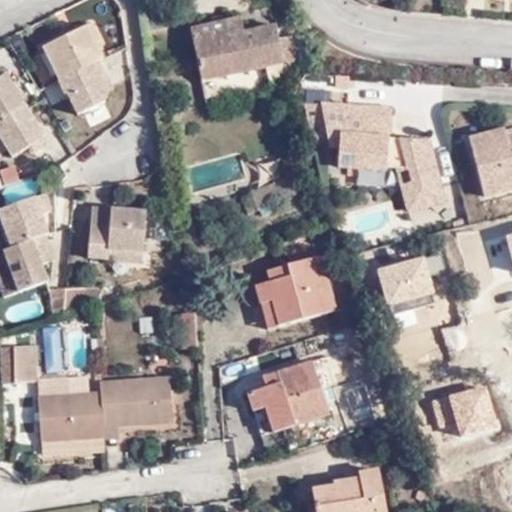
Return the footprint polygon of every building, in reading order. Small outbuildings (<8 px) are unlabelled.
[(280,39),(277,27),(246,34),(241,18),(194,30),(205,81),(267,67),(272,90),(290,86),(285,63),(299,72),(301,54),(297,35),(280,39)] [(106,45),(97,26),(50,48),(64,77),(60,80),(66,96),(70,94),(78,116),(103,105),(105,105),(106,104),(107,103),(109,101),(109,100),(110,98),(110,97),(111,95),(105,79),(110,77),(104,64),(110,62),(102,46),(106,45)] [(0,124),(10,142),(14,150),(33,140),(35,146),(49,138),(4,58),(0,60),(0,124)] [(311,102),(305,80),(296,82),(303,102),(311,102)] [(346,140),(349,113),(309,110),(316,146),(331,147),(333,155),(341,156),(342,141),(346,140)] [(416,194),(443,188),(431,146),(390,144),(388,140),(389,135),(392,134),(393,115),(349,113),(346,140),(342,141),(341,156),(340,174),(390,176),(392,171),(410,172),(416,194)] [(0,146),(10,142),(0,124),(0,146)] [(511,142),(510,143),(506,131),(471,143),(488,199),(511,192),(511,142)] [(0,170),(0,175),(3,186),(19,182),(15,166),(0,170)] [(285,178),(250,191),(258,211),(293,198),(285,178)] [(447,205),(443,188),(416,194),(406,196),(411,214),(447,205)] [(13,244),(5,247),(10,262),(20,289),(47,279),(42,264),(54,258),(45,234),(51,231),(44,210),(53,206),(47,190),(1,207),(13,244)] [(111,250),(131,253),(144,254),(149,213),(115,208),(114,217),(95,214),(89,257),(109,260),(111,250)] [(10,262),(5,247),(0,248),(0,282),(4,294),(20,289),(10,262)] [(130,263),(131,253),(111,250),(109,260),(130,263)] [(131,253),(130,263),(143,265),(144,254),(131,253)] [(334,308),(320,257),(266,271),(268,280),(251,286),(264,329),(334,308)] [(54,317),(62,315),(66,284),(49,285),(54,317)] [(204,343),(198,305),(186,308),(192,345),(204,343)] [(66,326),(50,328),(53,373),(70,371),(66,326)] [(44,379),(41,348),(23,350),(26,380),(44,379)] [(26,380),(23,350),(5,351),(7,381),(26,380)] [(344,409),(325,355),(287,368),(291,380),(261,390),(275,432),(344,409)] [(51,442),(80,441),(127,437),(125,424),(178,421),(175,377),(107,383),(108,394),(75,395),(48,398),(51,442)] [(46,385),(48,398),(75,395),(75,383),(46,385)] [(80,452),(80,441),(51,442),(52,454),(80,452)] [(325,511),(364,511),(397,506),(391,459),(370,461),(372,476),(321,482),(325,511)]
